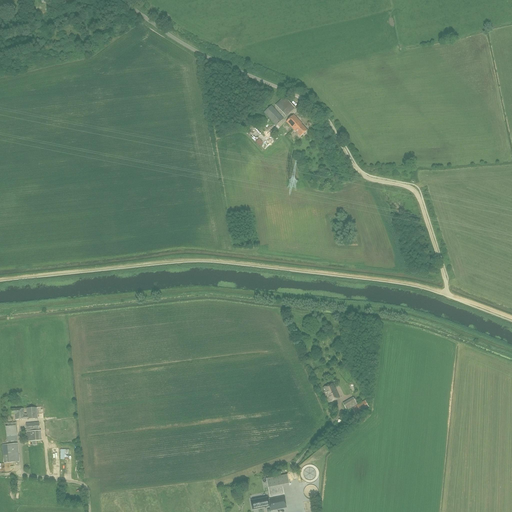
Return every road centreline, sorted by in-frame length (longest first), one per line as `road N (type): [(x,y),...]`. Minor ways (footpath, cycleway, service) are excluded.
road 1 (track): [(0,278),(226,260),(410,283),(511,318)]
road 2 (unclassified): [(340,142),(308,100),(199,52),(125,0)]
road 3 (track): [(446,287),(414,190),(364,176),(340,142)]
